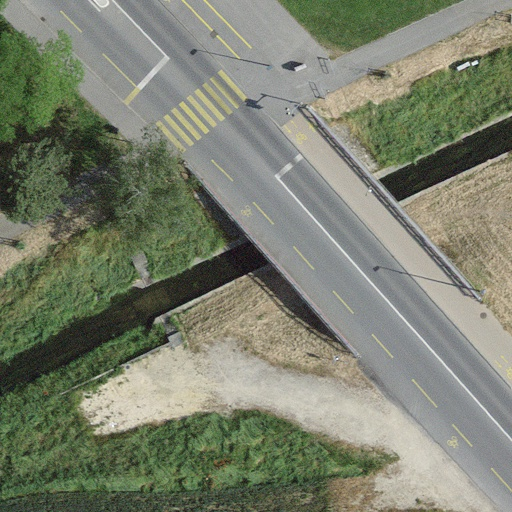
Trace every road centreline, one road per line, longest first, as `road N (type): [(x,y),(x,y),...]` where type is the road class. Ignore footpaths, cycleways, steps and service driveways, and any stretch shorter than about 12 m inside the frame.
road 1 (unclassified): [(234,114),(425,339)]
road 2 (tertiary): [(128,0),(234,114)]
road 3 (tertiary): [(511,443),(425,339)]
